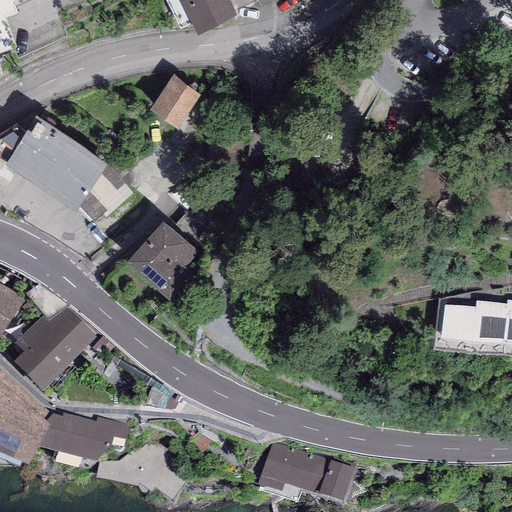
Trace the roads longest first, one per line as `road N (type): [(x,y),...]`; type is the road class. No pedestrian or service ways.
road 1 (primary): [(0,241),(28,254),(167,364),(235,400),(300,424),(386,440),(511,446)]
road 2 (residential): [(222,315),(219,222),(250,150),(255,95),(232,40)]
road 3 (residential): [(0,109),(84,66),(232,40)]
